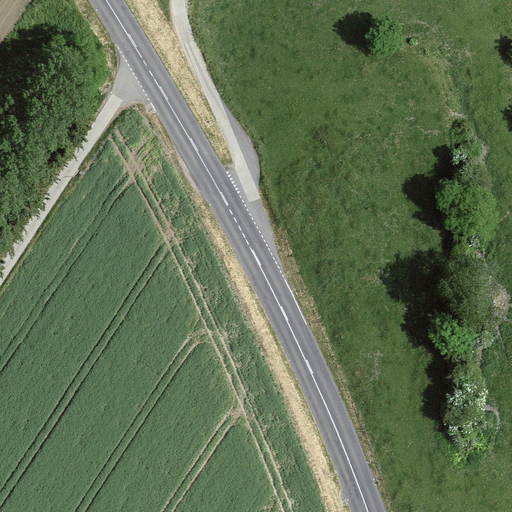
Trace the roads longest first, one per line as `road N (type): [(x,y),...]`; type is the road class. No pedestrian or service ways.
road 1 (tertiary): [(365,511),(253,257),(101,0)]
road 2 (track): [(151,73),(0,301)]
road 3 (track): [(253,257),(245,176),(182,42),(175,0)]
